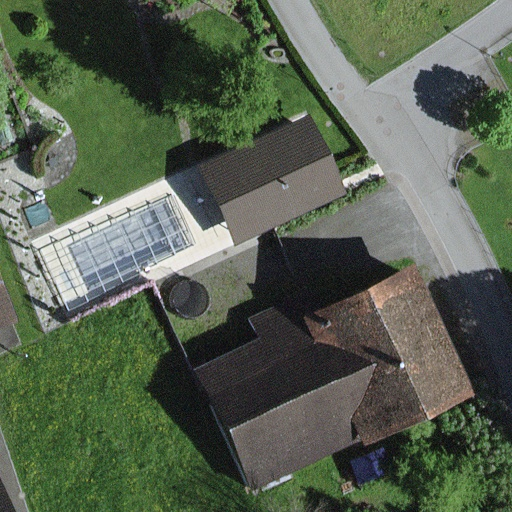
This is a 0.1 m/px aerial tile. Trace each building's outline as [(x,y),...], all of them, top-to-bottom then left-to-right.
[(199,166),(236,246),(348,194),(312,115),(199,166)] [(258,341),(194,371),(251,491),(361,439),(366,448),(474,397),(413,267),(324,309),(315,290),(249,322),(258,341)] [(0,330),(19,323),(0,275),(0,330)] [(383,450),(351,461),(359,487),(392,475),(383,450)] [(0,511),(12,511),(0,477),(0,511)]
